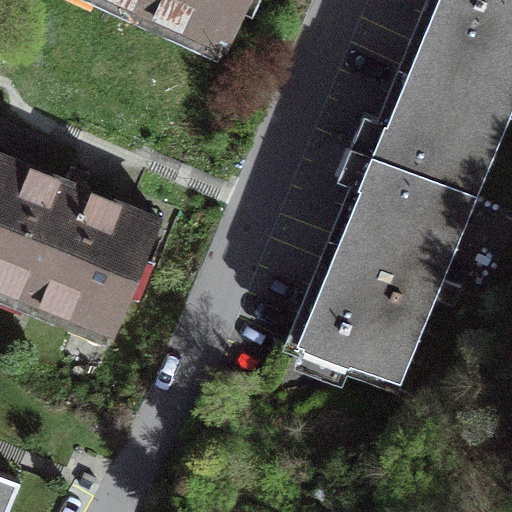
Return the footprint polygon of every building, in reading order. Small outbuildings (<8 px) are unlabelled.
[(245,0),(117,0),(223,49),(245,0)] [(511,105),(511,0),(427,0),(367,148),(476,193),(511,105)] [(476,193),(367,148),(287,343),(396,388),(476,193)] [(158,217),(0,152),(0,284),(112,330),(158,217)] [(341,452),(307,488),(333,511),(383,511),(405,488),(368,454),(357,466),(341,452)] [(0,511),(4,511),(17,479),(0,472),(0,511)]
